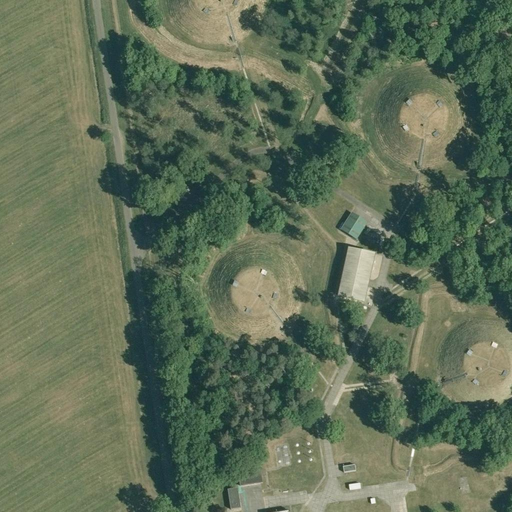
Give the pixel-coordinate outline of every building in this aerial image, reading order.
[(186,185),(175,195),(180,200),(191,191),(186,185)] [(353,213),(342,230),(357,240),(368,223),(353,213)] [(374,256),(350,251),(340,297),(364,302),(374,256)] [(241,486),(263,483),(260,468),(239,471),(241,486)] [(238,488),(228,490),(231,509),(241,508),(238,488)]
